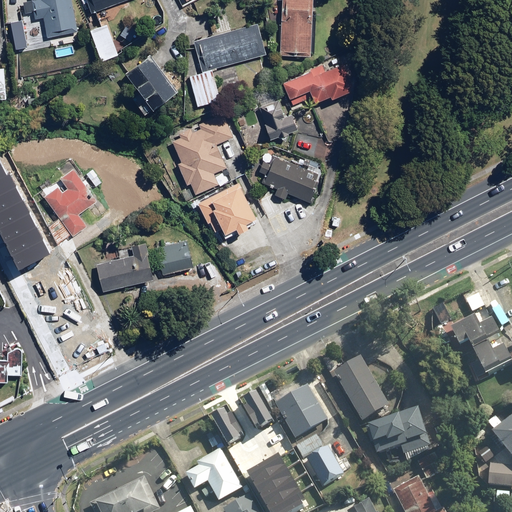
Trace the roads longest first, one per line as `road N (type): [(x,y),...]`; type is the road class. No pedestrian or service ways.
road 1 (primary): [(5,439),(511,185)]
road 2 (primary): [(511,227),(20,474)]
